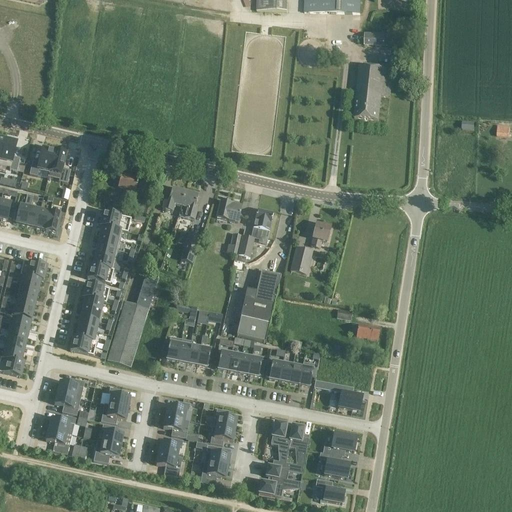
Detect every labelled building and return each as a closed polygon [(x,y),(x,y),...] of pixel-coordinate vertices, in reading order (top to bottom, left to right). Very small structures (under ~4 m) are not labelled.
[(257,0),(257,12),(288,13),(288,0),(257,0)] [(304,0),(304,14),(360,15),(360,0),(304,0)] [(364,46),(388,47),(389,36),(365,36),(364,46)] [(359,67),(357,86),(382,88),(381,98),(390,99),(390,95),(394,71),(359,67)] [(390,95),(390,99),(381,98),(382,88),(357,86),(356,96),(354,119),(378,122),(381,99),(390,100),(390,95)] [(473,132),(474,125),(462,124),(462,132),(473,132)] [(508,139),(510,128),(498,127),(497,138),(508,139)] [(5,142),(0,161),(0,166),(10,169),(9,172),(17,173),(20,160),(13,159),(17,144),(12,143),(12,141),(7,140),(6,142),(5,142)] [(33,163),(29,176),(37,178),(38,171),(49,174),(48,179),(54,153),(53,153),(53,151),(48,150),(48,152),(42,151),(39,165),(33,163)] [(54,153),(48,179),(59,181),(59,183),(67,185),(70,172),(63,170),(66,156),(54,153)] [(139,180),(122,175),(118,189),(124,191),(121,199),(129,201),(132,193),(135,194),(139,180)] [(167,196),(163,211),(172,213),(174,206),(181,208),(185,193),(172,190),(170,197),(167,196)] [(178,218),(194,223),(197,212),(194,212),(198,197),(185,193),(181,208),(178,218)] [(0,203),(0,204),(0,221),(7,223),(12,203),(1,201),(0,203)] [(238,224),(242,209),(232,206),(221,203),(217,219),(238,224)] [(153,208),(142,204),(139,213),(150,217),(153,208)] [(20,205),(16,225),(27,228),(31,210),(31,208),(20,205)] [(86,206),(86,216),(97,215),(97,206),(86,206)] [(31,210),(27,228),(36,230),(40,212),(31,210)] [(40,212),(36,230),(45,232),(50,212),(40,210),(40,212)] [(45,232),(45,233),(56,235),(60,219),(64,220),(66,215),(61,214),(50,212),(45,232)] [(254,222),(253,230),(261,232),(260,237),(267,239),(269,230),(273,215),(257,212),(254,222)] [(103,214),(100,227),(128,234),(131,220),(103,214)] [(331,229),(316,226),(312,240),(313,240),(311,248),(320,250),(322,243),(327,244),(331,229)] [(100,238),(120,243),(122,233),(128,234),(100,227),(100,228),(103,228),(100,238)] [(189,235),(180,263),(191,266),(200,239),(189,235)] [(226,255),(235,257),(237,249),(239,250),(242,238),(232,236),(230,247),(228,247),(226,255)] [(120,243),(100,238),(98,248),(118,253),(120,243)] [(235,257),(238,258),(238,262),(249,265),(251,260),(255,241),(242,238),(239,250),(237,249),(235,257)] [(98,248),(96,258),(115,263),(118,253),(98,248)] [(296,249),(290,273),(307,277),(313,254),(296,249)] [(115,263),(96,258),(93,267),(90,267),(114,273),(114,272),(113,272),(115,263)] [(23,263),(20,277),(21,277),(41,282),(44,282),(47,269),(23,263)] [(114,273),(90,267),(87,281),(110,286),(114,273)] [(269,327),(280,278),(261,274),(256,294),(247,292),(240,320),(241,320),(237,338),(265,345),(270,327),(269,327)] [(21,277),(18,287),(21,288),(38,292),(41,282),(21,277)] [(122,303),(119,313),(122,313),(107,363),(131,370),(149,310),(156,282),(144,278),(142,286),(143,286),(137,307),(125,303),(122,303)] [(86,286),(83,299),(106,305),(109,291),(86,286)] [(21,288),(18,297),(36,301),(38,292),(21,288)] [(18,297),(16,307),(34,311),(36,301),(18,297)] [(85,300),(83,310),(103,315),(103,314),(101,314),(103,305),(106,305),(83,299),(83,300),(85,300)] [(14,306),(11,317),(31,322),(34,311),(16,307),(14,306)] [(191,309),(189,321),(195,322),(197,311),(191,309)] [(101,325),(103,315),(83,310),(81,320),(101,325)] [(336,320),(351,323),(353,313),(338,312),(336,320)] [(208,320),(207,323),(214,324),(216,315),(209,314),(208,315),(208,320)] [(11,320),(8,331),(10,331),(28,335),(30,325),(11,320)] [(81,320),(78,330),(96,334),(98,325),(101,325),(81,320)] [(377,342),(379,330),(358,327),(356,339),(377,342)] [(73,339),(97,345),(97,344),(94,344),(96,334),(78,330),(76,339),(73,339)] [(10,331),(8,340),(26,344),(28,335),(10,331)] [(93,358),(97,345),(73,339),(70,353),(93,358)] [(171,339),(166,362),(177,364),(180,346),(181,341),(171,339)] [(6,340),(3,351),(6,351),(23,355),(26,344),(8,340),(6,340)] [(180,346),(177,364),(187,366),(190,348),(191,343),(181,341),(180,346)] [(289,343),(288,350),(300,352),(300,351),(301,345),(289,343)] [(200,350),(190,348),(187,366),(197,368),(200,350)] [(335,349),(333,356),(343,357),(344,350),(335,349)] [(210,352),(200,350),(197,368),(207,370),(210,352)] [(283,364),(284,352),(273,350),(271,363),(283,364)] [(6,351),(3,360),(21,364),(23,355),(6,351)] [(231,356),(221,354),(218,372),(228,374),(231,356)] [(241,358),(231,356),(228,374),(238,376),(241,358)] [(251,360),(241,358),(238,376),(248,377),(251,360)] [(0,360),(0,361),(0,374),(21,379),(24,365),(21,364),(3,360),(0,360)] [(261,362),(251,360),(248,377),(258,379),(261,362)] [(269,363),(266,378),(269,379),(269,381),(279,383),(283,366),(272,364),(269,363)] [(314,366),(304,365),(303,370),(299,387),(309,389),(314,366)] [(357,383),(365,385),(368,371),(361,370),(361,368),(361,367),(352,365),(352,366),(352,368),(344,366),(342,379),(332,378),(331,385),(345,388),(346,381),(349,382),(357,384),(357,383)] [(293,368),(283,366),(279,383),(289,385),(293,368)] [(303,370),(293,368),(289,385),(299,387),(303,370)] [(59,384),(57,395),(81,401),(85,384),(70,380),(69,386),(59,384)] [(110,390),(109,396),(111,397),(109,408),(128,411),(130,400),(121,398),(122,392),(110,390)] [(57,395),(54,406),(63,408),(62,415),(76,418),(81,401),(57,395)] [(363,399),(342,395),(339,410),(360,414),(363,399)] [(167,408),(165,419),(184,423),(184,422),(186,412),(189,412),(190,406),(178,404),(176,410),(167,408)] [(104,407),(101,424),(116,427),(117,421),(126,422),(128,411),(109,408),(104,407)] [(213,429),(216,429),(235,433),(237,421),(228,420),(229,414),(217,411),(213,429)] [(80,412),(78,420),(87,422),(88,417),(89,414),(80,412)] [(51,421),(48,432),(67,436),(70,426),(72,427),(73,420),(61,417),(60,423),(51,421)] [(165,419),(163,430),(172,432),(171,438),(186,441),(189,423),(184,422),(184,423),(165,419)] [(285,465),(290,437),(285,436),(287,427),(275,424),(274,430),(272,430),(271,436),(273,436),(271,446),(278,448),(279,464),(285,465)] [(290,437),(288,450),(294,451),(296,467),(303,468),(309,441),(302,439),(304,430),(300,429),(300,428),(294,426),(294,428),(292,428),(290,437)] [(103,427),(102,433),(104,433),(102,444),(121,448),(123,437),(114,435),(115,429),(103,427)] [(233,444),(235,433),(216,429),(214,440),(211,439),(210,445),(222,448),(224,442),(233,444)] [(48,432),(46,443),(55,445),(53,453),(52,454),(67,457),(67,456),(72,437),(67,436),(48,432)] [(325,445),(323,456),(333,457),(333,458),(339,459),(340,452),(354,454),(357,440),(355,439),(355,437),(345,435),(344,437),(334,435),(332,447),(325,445)] [(160,445),(158,456),(177,460),(177,459),(179,449),(182,449),(183,443),(171,440),(169,447),(160,445)] [(94,461),(93,463),(108,466),(108,465),(110,457),(119,459),(121,448),(102,444),(97,443),(94,461)] [(207,447),(204,465),(228,469),(230,458),(221,456),(222,450),(207,447)] [(320,455),(319,462),(327,463),(324,477),(347,481),(348,478),(350,470),(349,470),(350,467),(332,463),(333,458),(333,457),(323,456),(320,455)] [(158,456),(156,467),(165,469),(164,477),(178,480),(182,460),(177,459),(177,460),(158,456)] [(279,464),(273,463),(271,472),(267,471),(266,479),(272,480),(272,479),(287,482),(288,474),(302,476),(303,468),(285,465),(279,464)] [(226,480),(228,469),(204,465),(200,485),(215,488),(216,478),(226,480)] [(299,491),(300,484),(287,482),(272,479),(272,480),(271,485),(261,484),(260,488),(259,487),(258,493),(259,494),(259,495),(281,499),(282,493),(299,491)] [(317,482),(315,489),(323,490),(320,504),(327,506),(327,504),(342,507),(342,505),(344,505),(346,499),(344,499),(345,494),(331,491),(332,485),(317,482)]
